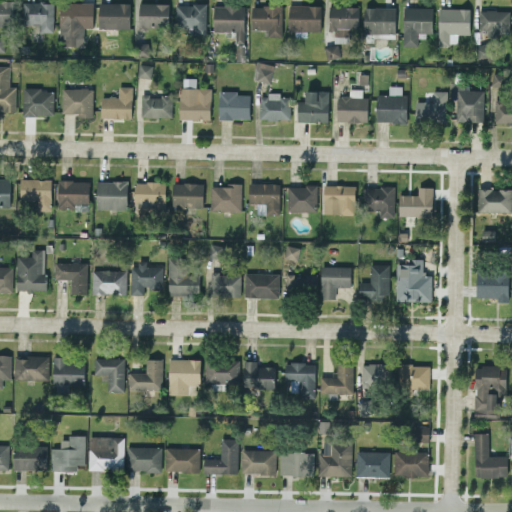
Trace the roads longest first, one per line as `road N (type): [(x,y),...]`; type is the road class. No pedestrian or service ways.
road 1 (residential): [(511,156),(0,144)]
road 2 (residential): [(511,335),(0,325)]
road 3 (residential): [(469,511),(0,499)]
road 4 (residential): [(457,156),(449,511)]
